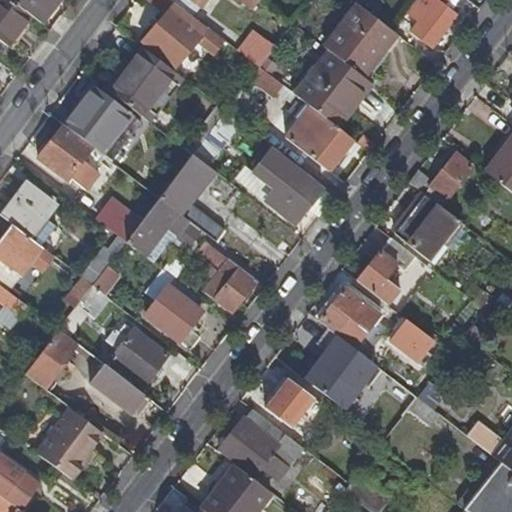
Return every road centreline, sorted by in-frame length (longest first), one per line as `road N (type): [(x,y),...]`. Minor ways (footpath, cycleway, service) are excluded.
road 1 (residential): [(511,11),(120,511)]
road 2 (residential): [(0,145),(110,0)]
